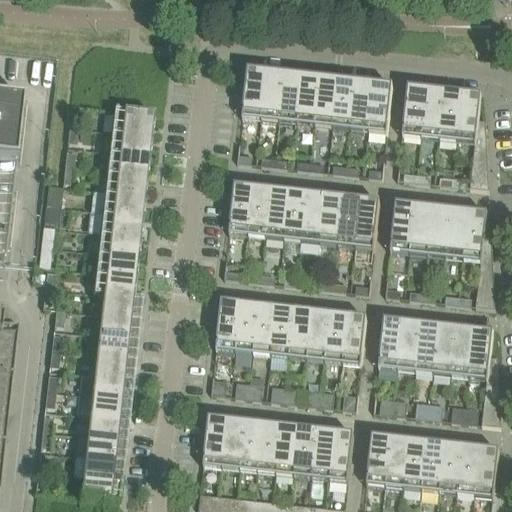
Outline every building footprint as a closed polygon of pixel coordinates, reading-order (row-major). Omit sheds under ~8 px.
[(248,75),(243,124),(261,126),(267,77),(248,75)] [(261,126),(279,128),(285,80),(267,77),(261,126)] [(303,82),(285,80),(279,128),(297,130),(303,82)] [(297,130),(315,132),(321,84),(303,82),(297,130)] [(338,86),(321,84),(315,132),(333,134),(338,86)] [(333,134),(351,136),(356,88),(338,86),(333,134)] [(374,90),(356,88),(351,136),(369,138),(374,90)] [(369,138),(388,140),(393,92),(374,90),(369,138)] [(427,96),(408,93),(403,142),(422,144),(427,96)] [(445,98),(427,96),(422,144),(440,146),(445,98)] [(440,146),(457,148),(463,100),(445,98),(440,146)] [(489,196),(486,126),(479,126),(482,102),(463,100),(457,148),(475,150),(470,194),(489,196)] [(0,266),(4,267),(16,166),(16,164),(23,104),(0,101),(0,266)] [(72,116),(71,116),(69,132),(78,133),(80,118),(72,117),(72,116)] [(153,120),(113,116),(111,137),(150,141),(153,120)] [(76,149),(78,133),(69,132),(67,148),(69,148),(76,149)] [(148,161),(150,141),(111,137),(109,157),(148,161)] [(66,157),(64,173),(74,174),(75,158),(68,157),(66,157)] [(146,182),(148,161),(109,157),(107,177),(146,182)] [(238,168),(252,169),(253,161),(238,160),(238,168)] [(262,162),(261,170),(274,172),(275,164),(262,162)] [(288,165),(275,164),(274,172),(288,173),(288,165)] [(298,166),(297,174),(310,176),(311,168),(298,166)] [(324,169),(311,168),(310,176),(323,177),(324,169)] [(333,178),(346,180),(347,172),(334,170),(333,178)] [(347,172),(346,180),(359,181),(360,173),(347,172)] [(74,174),(64,173),(63,189),(64,189),(72,189),(74,174)] [(370,174),(369,182),(383,184),(384,176),(370,174)] [(104,198),(144,202),(146,182),(107,177),(104,198)] [(417,188),(418,180),(405,178),(404,186),(417,188)] [(431,181),(418,180),(417,188),(430,189),(431,181)] [(440,182),(439,190),(452,192),(453,184),(440,182)] [(467,185),(453,184),(452,192),(466,193),(467,185)] [(254,194),(235,191),(230,240),(249,242),(254,194)] [(45,212),(59,213),(62,193),(48,192),(45,211),(45,212)] [(266,244),(272,196),(254,194),(249,242),(266,244)] [(92,196),(90,216),(141,222),(144,202),(104,198),(92,196)] [(284,246),(290,198),(272,196),(266,244),(284,246)] [(302,248),(307,200),(290,198),(284,246),(302,248)] [(307,200),(302,248),(301,258),(319,260),(320,250),(325,202),(307,200)] [(343,204),(325,202),(320,250),(338,252),(343,204)] [(356,254),(361,206),(343,204),(338,252),(356,254)] [(380,208),(361,206),(356,254),(375,256),(380,208)] [(391,258),(410,260),(415,212),(396,210),(391,258)] [(58,224),(59,213),(45,212),(44,223),(58,224)] [(433,214),(415,212),(410,260),(427,262),(433,214)] [(427,262),(445,264),(451,216),(433,214),(427,262)] [(139,243),(141,222),(90,216),(88,237),(100,238),(139,243)] [(469,218),(451,216),(445,264),(463,266),(469,218)] [(495,315),(492,245),(491,245),(490,245),(485,245),(488,220),(469,218),(463,266),(481,268),(476,312),(495,315)] [(43,232),(41,252),(52,253),(54,234),(43,232)] [(97,258),(137,263),(139,243),(100,238),(97,258)] [(41,252),(39,272),(50,274),(52,253),(41,252)] [(95,279),(135,283),(137,263),(97,258),(95,279)] [(45,276),(34,274),(33,283),(44,284),(45,276)] [(225,284),(239,286),(240,277),(226,276),(225,284)] [(56,279),(48,278),(47,278),(45,289),(45,294),(54,295),(56,279)] [(248,287),(262,288),(262,280),(249,278),(248,287)] [(132,303),(135,283),(95,279),(93,299),(142,305),(142,304),(132,303)] [(276,281),(262,280),(262,288),(275,290),(276,281)] [(284,291),(297,292),(298,284),(285,282),(284,291)] [(311,285),(298,284),(297,292),(311,294),(311,285)] [(320,295),(333,296),(334,288),(321,287),(320,295)] [(347,289),(334,288),(333,296),(346,298),(347,289)] [(370,300),(371,292),(357,291),(356,299),(370,300)] [(52,311),(54,295),(45,294),(43,310),(52,311)] [(386,302),(400,304),(401,296),(386,294),(386,302)] [(410,305),(422,306),(423,298),(411,297),(410,305)] [(437,300),(423,298),(422,306),(436,308),(437,300)] [(100,321),(139,325),(142,305),(93,299),(93,300),(102,301),(100,321)] [(445,309),(458,310),(459,302),(446,301),(445,309)] [(473,304),(459,302),(458,310),(472,312),(473,304)] [(241,310),(222,308),(217,356),(235,359),(241,310)] [(0,310),(0,489),(18,327),(3,326),(4,311),(0,310)] [(235,359),(253,360),(259,312),(241,310),(235,359)] [(276,314),(259,312),(253,360),(271,362),(276,314)] [(294,316),(276,314),(271,362),(289,364),(294,316)] [(56,315),(54,331),(56,331),(63,332),(65,316),(56,315)] [(289,364),(307,366),(312,318),(294,316),(289,364)] [(330,320),(312,318),(307,366),(325,368),(330,320)] [(325,368),(343,370),(348,322),(330,320),(325,368)] [(137,345),(139,325),(100,321),(98,341),(137,345)] [(367,324),(348,322),(343,370),(362,372),(367,324)] [(379,375),(398,377),(403,328),(384,326),(379,375)] [(398,377),(415,379),(421,330),(403,328),(398,377)] [(439,332),(421,330),(415,379),(433,381),(439,332)] [(433,381),(451,383),(457,334),(439,332),(433,381)] [(475,336),(457,334),(451,383),(469,385),(475,336)] [(501,433),(498,363),(491,363),(494,339),(475,336),(469,385),(487,387),(482,431),(501,433)] [(53,340),(51,356),(60,357),(62,342),(55,341),(55,340),(53,340)] [(96,361),(135,365),(137,345),(98,341),(96,361)] [(60,357),(51,356),(49,372),(51,372),(58,372),(60,357)] [(93,381),(133,386),(135,365),(96,361),(93,381)] [(130,406),(133,386),(93,381),(81,380),(79,400),(130,406)] [(48,381),(46,396),(56,398),(57,382),(50,381),(48,381)] [(220,386),(213,386),(211,400),(219,401),(220,386)] [(219,401),(226,402),(227,387),(220,386),(219,401)] [(244,389),(237,388),(235,403),(242,404),(244,389)] [(242,404),(249,404),(250,390),(244,389),(242,404)] [(249,404),(255,405),(257,390),(250,390),(249,404)] [(255,405),(262,406),(263,391),(257,390),(255,405)] [(273,392),(271,407),(278,408),(279,393),(273,392)] [(278,408),(284,409),(286,394),(279,393),(278,408)] [(291,409),(293,394),(286,394),(284,409),(291,409)] [(293,394),(291,409),(297,410),(299,395),(293,394)] [(56,398),(46,396),(45,412),(46,413),(46,412),(54,413),(56,398)] [(309,396),(307,411),(314,412),(315,397),(309,396)] [(320,413),(322,398),(315,397),(314,412),(320,413)] [(328,398),(322,398),(320,413),(327,413),(328,398)] [(327,413),(333,414),(335,399),(328,398),(327,413)] [(89,422),(128,426),(130,406),(79,400),(77,421),(89,422)] [(350,416),(351,401),(344,400),(343,415),(350,416)] [(350,416),(357,417),(358,402),(351,401),(350,416)] [(386,420),(388,405),(381,404),(380,419),(386,420)] [(392,421),(394,406),(388,405),(386,420),(392,421)] [(401,406),(394,406),(392,421),(399,421),(401,406)] [(399,421),(406,422),(407,407),(401,406),(399,421)] [(422,424),(424,409),(417,408),(415,423),(422,424)] [(422,424),(428,425),(430,410),(424,409),(422,424)] [(428,425),(435,426),(437,410),(430,410),(428,425)] [(435,426),(442,426),(443,411),(437,410),(435,426)] [(458,428),(459,413),(453,412),(451,427),(458,428)] [(458,428),(464,429),(466,414),(459,413),(458,428)] [(471,430),(473,414),(466,414),(464,429),(471,430)] [(471,430),(477,430),(479,415),(473,414),(471,430)] [(44,421),(42,437),(51,438),(53,423),(45,422),(45,421),(44,421)] [(126,447),(128,426),(89,422),(86,442),(126,447)] [(228,426),(209,424),(203,473),(205,473),(205,472),(222,474),(228,426)] [(228,426),(222,474),(240,476),(245,428),(228,426)] [(263,430),(245,428),(240,476),(258,478),(263,430)] [(281,432),(263,430),(258,478),(276,480),(281,432)] [(299,434),(281,432),(276,480),(294,483),(299,434)] [(299,434),(294,483),(312,485),(317,436),(299,434)] [(335,438),(317,436),(312,485),(330,487),(335,438)] [(51,438),(42,437),(40,453),(42,453),(49,454),(51,438)] [(335,438),(330,487),(349,489),(354,440),(335,438)] [(75,461),(124,467),(126,447),(86,442),(77,441),(75,461)] [(367,491),(386,493),(391,444),(372,442),(367,491)] [(409,447),(391,444),(386,493),(404,495),(409,447)] [(427,449),(409,447),(404,495),(422,497),(427,449)] [(422,497),(440,499),(445,451),(427,449),(422,497)] [(463,453),(445,451),(440,499),(457,501),(463,453)] [(481,455),(463,453),(457,501),(475,503),(481,455)] [(481,455),(475,503),(492,505),(491,511),(505,511),(504,481),(502,481),(502,482),(497,481),(500,457),(481,455)] [(121,487),(124,467),(75,461),(72,482),(82,483),(121,487)] [(39,462),(37,477),(47,478),(48,463),(41,462),(39,462)] [(47,478),(37,477),(36,493),(37,494),(37,493),(45,494),(47,478)] [(82,483),(80,504),(99,506),(102,506),(104,506),(119,508),(121,487),(82,483)] [(218,511),(219,501),(200,499),(198,511),(218,511)] [(236,511),(237,503),(219,501),(218,511),(236,511)] [(236,511),(254,511),(255,505),(237,503),(236,511)]
